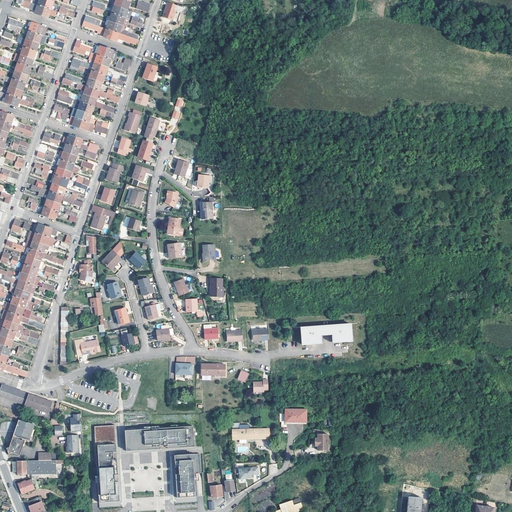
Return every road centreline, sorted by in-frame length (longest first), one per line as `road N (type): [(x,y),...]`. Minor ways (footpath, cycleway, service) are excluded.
road 1 (residential): [(32,386),(78,233)]
road 2 (residential): [(341,350),(256,357),(186,351)]
road 3 (residential): [(149,355),(32,386)]
